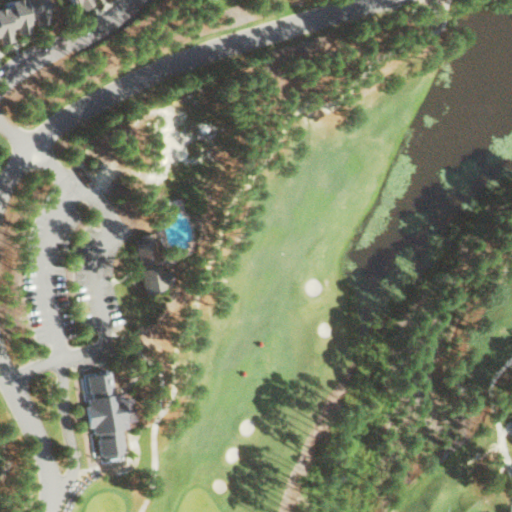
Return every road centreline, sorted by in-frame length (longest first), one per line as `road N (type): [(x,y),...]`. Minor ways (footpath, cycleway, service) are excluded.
road 1 (residential): [(53,511),(49,458),(0,346),(9,174),(27,148),(82,111),(178,64),(386,0)]
road 2 (residential): [(146,0),(0,85)]
